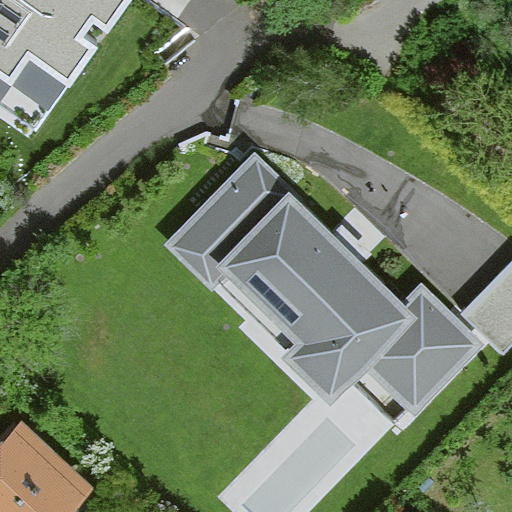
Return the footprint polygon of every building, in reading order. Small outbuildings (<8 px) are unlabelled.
[(97,99),(76,76),(38,109),(57,132),(97,99)] [(416,234),(395,258),(441,296),(462,272),(416,234)] [(219,377),(256,413),(323,340),(343,356),(378,321),(295,247),(264,283),(286,304),(219,377)] [(511,255),(472,312),(511,340),(511,255)] [(14,423),(0,439),(0,511),(49,511),(78,482),(14,423)]
